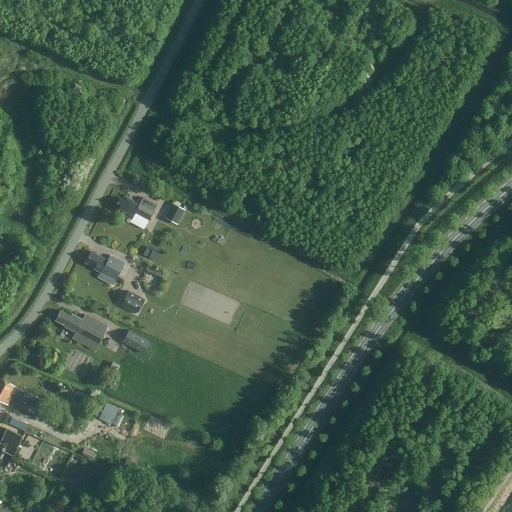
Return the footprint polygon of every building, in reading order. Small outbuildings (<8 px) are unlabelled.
[(126,199),(125,201),(119,197),(114,208),(119,210),(119,211),(124,213),(123,215),(131,219),(135,212),(137,213),(136,215),(148,221),(148,222),(156,206),(157,205),(156,205),(142,197),(141,199),(138,205),(133,202),(126,199)] [(185,210),(171,203),(164,218),(177,225),(185,210)] [(100,272),(97,277),(112,285),(124,263),(110,255),(107,261),(90,252),(85,262),(95,267),(94,269),(100,272)] [(148,266),(146,270),(161,277),(163,272),(148,266)] [(121,304),(137,313),(145,299),(128,290),(121,304)] [(55,320),(65,326),(65,327),(75,333),(72,338),(95,350),(107,326),(84,314),(82,319),(71,314),(70,316),(60,310),(55,320)] [(149,342),(129,330),(122,342),(142,354),(149,342)] [(40,400),(17,388),(0,378),(0,401),(7,405),(12,397),(16,399),(13,406),(32,416),(40,400)] [(111,424),(119,408),(106,403),(99,418),(111,424)] [(12,417),(9,424),(25,431),(28,424),(12,417)] [(0,454),(2,450),(12,455),(22,437),(6,428),(1,437),(0,436),(0,454)] [(134,470),(137,463),(126,458),(123,466),(134,470)]
